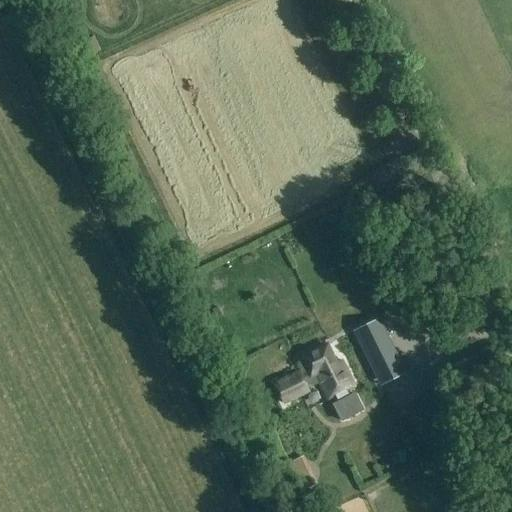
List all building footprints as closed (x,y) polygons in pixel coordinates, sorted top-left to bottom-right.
[(371,369),(398,355),(380,319),(352,332),(371,369)] [(433,331),(441,346),(460,337),(452,321),(433,331)] [(507,364),(495,343),(446,369),(457,391),(507,364)] [(317,380),(327,404),(356,390),(343,361),(339,363),(330,344),(298,357),(311,384),(317,380)] [(301,372),(273,385),(283,406),(311,393),(301,372)] [(316,484),(303,456),(286,464),(299,492),(316,484)]
